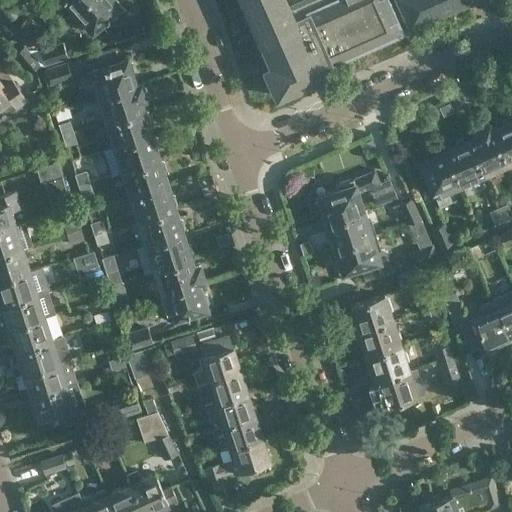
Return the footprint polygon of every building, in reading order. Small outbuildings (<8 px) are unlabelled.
[(65,0),(75,11),(86,0),(57,0),(60,3),(63,0),(65,0)] [(126,11),(116,0),(86,0),(75,11),(93,31),(108,18),(113,23),(126,11)] [(310,0),(292,9),(287,0),(246,0),(274,61),(267,65),(278,89),(308,76),(312,74),(316,72),(312,64),(322,59),(330,56),(330,57),(397,26),(393,18),(384,0),(310,0)] [(398,0),(410,28),(471,0),(487,0),(398,0)] [(42,36),(26,16),(14,27),(30,46),(42,36)] [(45,64),(67,57),(62,41),(40,48),(29,48),(41,64),(45,64)] [(26,45),(14,53),(29,73),(41,64),(29,48),(26,45)] [(99,96),(135,85),(127,59),(97,69),(98,71),(92,73),(99,96)] [(52,84),(73,77),(68,62),(47,68),(52,84)] [(0,105),(2,108),(11,102),(15,107),(27,98),(14,81),(3,89),(0,85),(0,105)] [(141,83),(135,85),(99,96),(107,120),(143,109),(139,99),(145,97),(141,83)] [(151,134),(143,109),(107,120),(115,145),(151,134)] [(499,125),(492,128),(509,167),(511,165),(511,117),(509,117),(501,120),(499,125)] [(63,134),(74,131),(70,120),(59,123),(63,134)] [(509,167),(492,128),(491,129),(489,124),(475,130),(477,135),(469,139),(485,177),(509,167)] [(74,131),(63,134),(66,145),(77,141),(74,131)] [(158,158),(151,134),(115,145),(123,169),(158,158)] [(485,177),(469,139),(445,150),(462,188),(485,177)] [(462,188),(445,150),(421,160),(441,206),(452,201),(449,194),(462,188)] [(158,158),(123,169),(131,194),(166,183),(158,158)] [(58,161),(37,168),(41,181),(62,174),(58,161)] [(326,221),(363,209),(358,192),(369,188),(381,182),(375,169),(352,179),(336,184),(337,189),(313,196),(318,213),(323,212),(326,221)] [(79,184),(90,181),(87,171),(76,174),(79,184)] [(381,182),(369,188),(376,205),(397,198),(389,179),(381,182)] [(90,181),(79,184),(82,194),(93,191),(90,181)] [(174,207),(166,183),(131,194),(138,218),(174,207)] [(0,230),(14,226),(15,226),(11,211),(22,207),(16,189),(0,194),(0,230)] [(421,218),(412,197),(399,203),(408,224),(421,218)] [(498,207),(504,221),(511,217),(511,214),(507,203),(498,207)] [(182,232),(174,207),(138,218),(146,243),(182,232)] [(495,225),(504,221),(498,207),(489,211),(495,225)] [(334,246),(371,234),(363,209),(326,221),(334,246)] [(67,233),(80,229),(77,219),(63,223),(67,233)] [(94,232),(105,228),(102,219),(91,222),(94,232)] [(33,246),(25,222),(16,225),(15,226),(14,226),(0,230),(0,256),(23,249),(33,246)] [(445,222),(431,228),(441,248),(454,242),(445,222)] [(105,228),(94,232),(98,244),(109,241),(105,228)] [(506,244),(511,241),(511,228),(501,233),(506,244)] [(80,229),(67,233),(70,243),(84,239),(80,229)] [(154,267),(190,256),(182,232),(146,243),(135,246),(142,270),(154,267)] [(371,234),(334,246),(343,272),(361,266),(366,279),(392,270),(385,251),(381,249),(377,250),(371,234)] [(490,238),(481,242),(484,249),(493,245),(490,238)] [(416,266),(416,265),(439,256),(433,242),(410,252),(415,265),(416,266)] [(482,255),(477,244),(470,247),(475,258),(482,255)] [(23,249),(0,256),(0,281),(30,272),(23,249)] [(84,267),(93,264),(89,252),(80,255),(84,267)] [(154,267),(156,274),(162,291),(197,281),(203,279),(199,266),(193,267),(190,256),(154,267)] [(87,278),(101,274),(98,263),(93,264),(84,267),(87,278)] [(416,266),(415,265),(395,273),(401,288),(423,279),(416,265),(416,266)] [(111,283),(122,280),(118,269),(107,272),(111,283)] [(37,294),(30,272),(0,281),(0,298),(2,305),(37,294)] [(101,274),(87,278),(90,287),(104,282),(101,274)] [(122,280),(111,283),(114,294),(125,291),(122,280)] [(206,307),(197,281),(162,291),(170,315),(175,313),(176,317),(206,307)] [(10,328),(45,317),(56,313),(48,291),(37,294),(2,305),(10,328)] [(453,325),(466,321),(456,291),(444,295),(453,325)] [(395,319),(387,293),(349,305),(358,331),(395,319)] [(511,299),(497,306),(511,339),(511,299)] [(497,306),(494,300),(478,306),(481,313),(474,317),(485,343),(489,351),(511,340),(511,339),(497,306)] [(432,319),(445,315),(442,303),(427,307),(432,319)] [(97,325),(111,321),(108,309),(93,314),(97,325)] [(45,317),(10,328),(17,351),(52,340),(45,317)] [(395,319),(358,331),(366,356),(404,343),(400,329),(398,329),(395,319)] [(111,321),(97,325),(100,334),(114,329),(111,321)] [(131,348),(152,341),(147,325),(127,332),(131,348)] [(196,347),(192,334),(163,343),(167,355),(174,353),(174,354),(196,347)] [(232,346),(229,337),(216,341),(215,338),(199,343),(203,356),(199,357),(203,368),(194,370),(198,383),(207,380),(241,369),(233,346),(232,346)] [(59,362),(52,340),(17,351),(24,373),(59,362)] [(404,343),(366,356),(374,380),(411,368),(408,358),(409,358),(404,343)] [(438,360),(453,355),(450,345),(435,349),(438,360)] [(139,350),(148,374),(160,369),(151,346),(139,350)] [(135,378),(148,374),(139,350),(126,354),(135,378)] [(122,354),(108,358),(112,370),(126,366),(122,354)] [(453,355),(438,360),(445,382),(460,378),(453,355)] [(31,396),(66,385),(76,382),(77,381),(70,359),(59,362),(24,373),(31,396)] [(411,368),(374,380),(377,389),(383,406),(419,394),(411,368)] [(248,392),(241,369),(207,380),(214,403),(248,392)] [(76,382),(66,385),(31,396),(39,420),(63,412),(67,423),(88,417),(76,382)] [(248,392),(214,403),(221,425),(255,414),(248,392)] [(141,409),(136,396),(115,403),(119,416),(141,409)] [(148,413),(158,410),(153,397),(143,400),(148,413)] [(140,430),(164,422),(158,410),(148,413),(136,417),(140,430)] [(262,437),(255,414),(221,425),(228,448),(262,437)] [(164,422),(140,430),(144,441),(155,438),(169,433),(164,422)] [(178,452),(169,433),(155,438),(165,459),(178,452)] [(219,462),(205,467),(209,479),(223,475),(222,474),(235,470),(236,471),(270,461),(262,437),(228,448),(232,460),(219,465),(219,462)] [(71,451),(62,455),(64,461),(65,461),(67,467),(76,462),(71,451)] [(66,466),(64,461),(62,455),(61,454),(42,460),(46,473),(66,466)] [(136,468),(126,473),(131,482),(144,511),(151,511),(169,504),(169,503),(176,499),(170,485),(162,488),(155,472),(141,478),(136,468)] [(502,505),(492,475),(450,488),(451,495),(418,505),(420,511),(421,511),(464,511),(463,507),(486,500),(489,509),(502,505)] [(144,511),(131,482),(108,493),(116,511),(144,511)] [(83,494),(80,488),(80,487),(78,488),(88,511),(116,511),(108,493),(107,493),(105,488),(92,494),(90,491),(83,494)] [(88,511),(78,488),(71,491),(78,506),(64,511),(88,511)]
